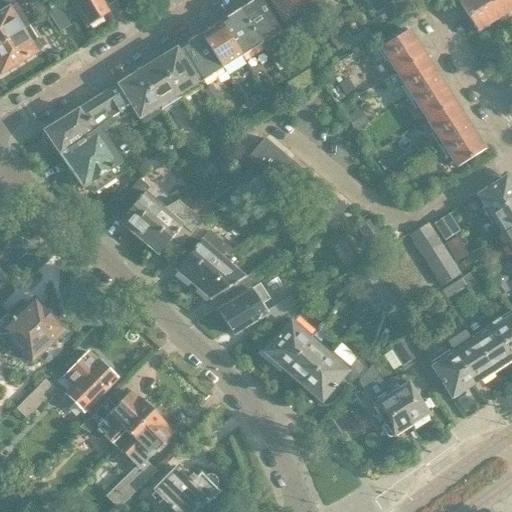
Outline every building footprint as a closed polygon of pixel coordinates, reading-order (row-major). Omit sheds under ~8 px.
[(70,0),(72,3),(79,13),(76,15),(77,17),(81,24),(85,22),(88,27),(109,13),(105,8),(115,2),(113,0),(70,0)] [(280,32),(259,0),(254,0),(238,10),(260,44),(272,37),(280,32)] [(291,0),(268,0),(287,29),(294,24),(290,17),(299,12),(291,0)] [(315,0),(291,0),(299,12),(308,6),(312,13),(320,8),(315,0)] [(408,0),(406,0),(390,10),(395,19),(413,7),(408,0)] [(477,32),(499,18),(488,0),(461,0),(458,2),(477,32)] [(511,0),(488,0),(499,18),(511,10),(511,0)] [(61,7),(58,9),(67,23),(77,17),(76,15),(79,13),(72,3),(63,9),(61,7)] [(0,47),(30,29),(15,6),(0,15),(0,47)] [(238,10),(219,22),(241,56),(260,44),(238,10)] [(371,33),(395,19),(390,10),(366,25),(368,28),(371,33)] [(58,11),(49,17),(59,33),(68,28),(58,11)] [(219,22),(200,34),(221,69),(241,56),(219,22)] [(348,52),(373,37),(371,33),(368,28),(343,44),(344,46),(348,52)] [(30,29),(0,47),(0,74),(42,49),(30,29)] [(380,49),(395,73),(424,54),(409,31),(405,33),(403,29),(386,40),(388,44),(380,49)] [(200,34),(180,47),(202,81),(221,69),(200,34)] [(337,34),(329,38),(337,51),(344,46),(343,44),(338,36),(337,34)] [(178,48),(157,61),(178,94),(198,82),(178,48)] [(454,101),(424,54),(395,73),(425,120),(454,101)] [(157,61),(138,73),(159,106),(178,94),(157,61)] [(118,85),(131,106),(139,119),(159,106),(138,73),(118,85)] [(131,106),(118,85),(88,104),(96,117),(92,119),(98,128),(101,133),(115,123),(112,119),(131,106)] [(454,101),(425,120),(456,169),(485,150),(454,101)] [(88,104),(43,132),(42,138),(45,145),(56,147),(59,152),(98,128),(92,119),(96,117),(88,104)] [(121,164),(101,133),(98,128),(59,152),(82,189),(89,184),(94,192),(115,179),(110,171),(121,164)] [(329,227),(346,207),(264,139),(248,159),(329,227)] [(122,198),(132,207),(119,223),(137,239),(163,210),(146,195),(151,189),(139,179),(122,198)] [(505,179),(478,196),(484,205),(480,208),(485,217),(511,200),(511,186),(511,185),(508,185),(505,179)] [(511,200),(485,217),(491,226),(495,223),(501,233),(511,226),(511,200)] [(179,247),(196,228),(186,219),(189,216),(180,208),(172,217),(163,210),(137,239),(157,256),(171,240),(179,247)] [(448,215),(434,224),(444,241),(459,231),(448,215)] [(371,218),(356,228),(364,239),(378,229),(371,218)] [(409,236),(415,247),(434,234),(427,224),(409,236)] [(511,226),(501,233),(507,243),(504,245),(510,254),(511,252),(511,226)] [(219,258),(201,242),(206,237),(196,228),(179,247),(189,255),(175,271),(194,287),(219,258)] [(434,234),(415,247),(421,256),(440,245),(434,234)] [(468,255),(456,236),(444,244),(456,263),(468,255)] [(440,245),(421,256),(428,266),(446,254),(440,245)] [(446,254),(428,266),(434,276),(453,265),(446,254)] [(219,258),(194,287),(209,300),(228,288),(234,299),(257,285),(251,275),(243,279),(219,258)] [(349,274),(356,284),(374,272),(368,262),(349,274)] [(453,265),(434,276),(441,287),(459,275),(453,265)] [(374,272),(356,284),(362,294),(381,282),(374,272)] [(468,274),(462,278),(467,286),(474,282),(468,274)] [(447,299),(467,286),(462,278),(442,291),(447,299)] [(381,282),(362,294),(368,303),(387,292),(381,282)] [(265,313),(259,305),(267,300),(257,285),(234,299),(217,310),(234,336),(266,316),(271,324),(298,307),(292,297),(265,313)] [(387,292),(368,303),(375,314),(393,302),(387,292)] [(62,332),(33,301),(27,307),(21,301),(8,313),(0,304),(0,338),(6,344),(10,340),(31,361),(62,332)] [(511,312),(491,325),(511,357),(511,312)] [(260,350),(284,370),(313,336),(294,320),(280,337),(275,333),(260,350)] [(511,357),(491,325),(471,338),(493,372),(504,365),(503,363),(511,357)] [(313,336),(284,370),(290,375),(289,377),(299,386),(301,384),(302,385),(331,352),(313,336)] [(493,372),(471,338),(449,352),(470,384),(478,379),(479,380),(493,372)] [(398,340),(396,341),(387,347),(402,371),(414,362),(402,344),(398,340)] [(331,352),(302,385),(308,391),(307,392),(317,401),(319,399),(321,402),(350,368),(331,352)] [(470,384),(449,352),(430,364),(441,381),(440,382),(442,385),(443,384),(452,398),(464,390),(463,389),(470,384)] [(99,397),(115,381),(114,379),(115,375),(109,369),(105,370),(88,353),(58,384),(67,392),(65,395),(83,413),(84,413),(89,418),(104,403),(99,397)] [(389,395),(383,386),(372,368),(364,377),(379,401),(372,406),(383,424),(379,426),(387,439),(391,436),(392,437),(409,426),(389,395)] [(430,411),(423,399),(419,401),(408,383),(401,388),(395,379),(383,386),(389,395),(409,426),(427,414),(427,413),(430,411)] [(24,419),(52,390),(43,382),(15,409),(24,419)] [(117,447),(152,412),(140,400),(138,402),(129,393),(114,408),(107,400),(104,403),(89,418),(78,428),(89,434),(91,437),(94,440),(99,441),(102,439),(105,434),(117,447)] [(145,462),(172,435),(163,427),(165,425),(152,412),(117,447),(131,461),(130,462),(136,467),(105,498),(114,508),(142,481),(143,482),(146,480),(155,471),(145,462)] [(178,469),(156,492),(176,511),(194,511),(201,505),(203,507),(204,505),(206,507),(219,493),(199,474),(195,478),(192,475),(188,479),(178,469)]
